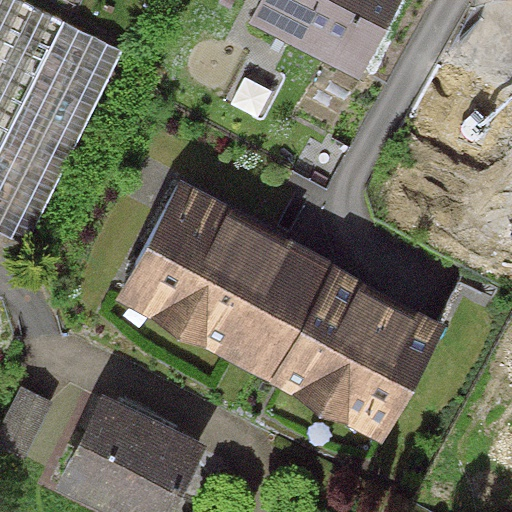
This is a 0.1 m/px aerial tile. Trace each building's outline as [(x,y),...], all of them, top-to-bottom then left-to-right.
[(125,47),(25,0),(0,0),(0,235),(29,249),(125,47)] [(401,0),(267,0),(254,27),(362,80),(401,0)] [(511,132),(511,102),(440,65),(408,126),(492,170),(511,132)] [(450,328),(183,184),(118,304),(385,448),(450,328)] [(511,233),(500,256),(511,262),(511,233)] [(51,399),(22,384),(0,425),(0,447),(20,458),(51,399)] [(176,511),(209,444),(102,393),(54,491),(96,511),(176,511)]
